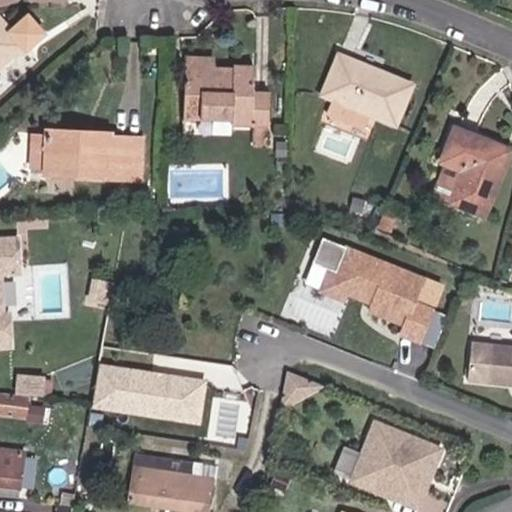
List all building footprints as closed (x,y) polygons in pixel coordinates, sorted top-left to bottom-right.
[(0,62),(16,49),(19,53),(36,39),(20,19),(1,34),(0,32),(0,62)] [(390,129),(406,83),(335,55),(320,99),(328,103),(371,121),(390,129)] [(181,84),(204,85),(205,79),(205,69),(181,69),(181,84)] [(205,79),(204,85),(181,84),(180,119),(215,119),(215,133),(265,134),(266,94),(246,94),(246,72),(220,72),(220,78),(205,79)] [(325,111),(367,129),(371,121),(328,103),(325,111)] [(442,133),(500,157),(503,149),(446,123),(442,133)] [(34,162),(34,174),(131,177),(132,137),(96,135),(96,126),(35,125),(35,132),(34,162)] [(21,131),(21,161),(34,162),(35,132),(21,131)] [(475,219),(500,157),(442,133),(429,164),(436,166),(451,171),(439,204),(475,219)] [(439,204),(451,171),(436,166),(422,198),(439,204)] [(16,238),(0,238),(0,345),(9,345),(7,313),(1,313),(0,298),(0,272),(17,271),(16,238)] [(413,307),(423,283),(345,252),(335,276),(345,299),(364,307),(365,303),(372,306),(368,316),(403,330),(399,340),(418,348),(432,314),(413,307)] [(345,299),(335,276),(328,274),(319,297),(342,306),(345,299)] [(111,281),(96,279),(92,301),(107,304),(111,281)] [(511,350),(490,348),(487,385),(508,387),(509,383),(511,383),(511,350)] [(201,424),(208,378),(99,362),(93,408),(201,424)] [(279,408),(319,387),(286,374),(279,408)] [(41,396),(43,379),(18,376),(16,394),(41,396)] [(16,397),(0,395),(0,414),(13,416),(16,397)] [(429,476),(440,450),(374,425),(351,483),(417,508),(424,490),(421,484),(423,479),(429,476)] [(333,475),(346,480),(357,451),(344,446),(333,475)] [(0,450),(0,486),(16,489),(16,486),(17,480),(30,482),(33,461),(20,459),(20,453),(0,450)] [(135,454),(134,466),(153,468),(154,457),(135,454)] [(130,503),(200,511),(203,511),(205,501),(211,502),(214,476),(201,474),(201,462),(181,460),(180,467),(170,466),(170,459),(154,457),(153,468),(134,466),(130,503)] [(170,466),(180,467),(181,460),(170,459),(170,466)] [(201,462),(201,474),(214,476),(216,464),(201,462)] [(16,489),(0,486),(0,495),(15,497),(16,489)] [(210,511),(211,502),(205,501),(203,511),(210,511)]
